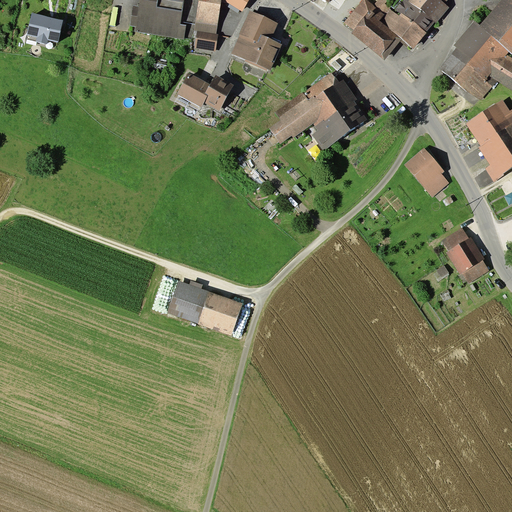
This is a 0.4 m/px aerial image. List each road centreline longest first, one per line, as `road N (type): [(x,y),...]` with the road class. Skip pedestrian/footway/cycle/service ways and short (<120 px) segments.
road 1 (track): [(207,511),(260,299),(387,182),(425,117)]
road 2 (track): [(260,299),(38,216),(0,219)]
road 3 (tertiary): [(511,278),(465,179),(416,107)]
road 4 (track): [(269,145),(260,166),(332,234)]
